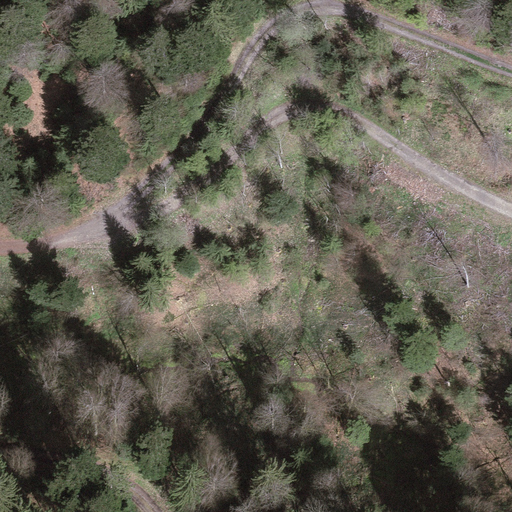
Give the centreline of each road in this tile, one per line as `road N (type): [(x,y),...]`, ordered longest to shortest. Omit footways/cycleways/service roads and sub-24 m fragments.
road 1 (track): [(511,213),(347,113),(307,107),(268,121),(199,186),(131,225),(60,242),(0,245)]
road 2 (track): [(60,242),(169,169),(210,120),(259,36),(284,15),(326,7),(511,67)]
road 3 (track): [(0,444),(97,469),(143,511)]
